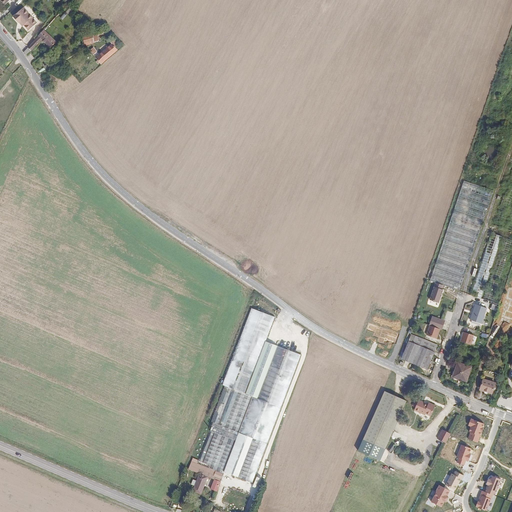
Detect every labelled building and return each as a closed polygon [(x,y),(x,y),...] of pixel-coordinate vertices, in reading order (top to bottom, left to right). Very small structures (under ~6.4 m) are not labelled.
[(37,23),(30,15),(23,8),(15,15),(20,21),(21,21),(24,25),(29,30),(37,23)] [(54,42),(43,31),(37,39),(24,53),(26,56),(32,50),(41,39),(50,47),(54,42)] [(94,41),(92,34),(83,36),(85,43),(94,41)] [(102,64),(119,50),(116,47),(118,45),(114,40),(110,43),(112,45),(97,58),(98,60),(97,61),(99,64),(100,63),(102,64)] [(458,293),(492,193),(462,182),(429,283),(436,285),(444,288),(458,293)] [(511,193),(504,191),(502,199),(510,201),(511,193)] [(480,300),(500,239),(488,235),(469,296),(480,300)] [(493,304),(511,243),(511,242),(500,239),(480,300),(493,304)] [(439,302),(444,288),(436,285),(431,299),(439,302)] [(511,324),(511,291),(511,292),(502,321),(511,324)] [(487,310),(475,306),(470,322),(482,326),(487,310)] [(278,320),(250,309),(223,389),(211,426),(197,463),(222,472),(225,473),(250,482),(264,447),(298,358),(269,347),(278,320)] [(432,319),(429,327),(442,332),(445,323),(432,319)] [(466,333),(462,344),(472,347),(476,336),(466,333)] [(436,346),(432,345),(429,343),(427,343),(424,342),(423,341),(419,339),(418,339),(414,337),(410,336),(407,343),(433,354),(436,346)] [(426,371),(433,354),(407,343),(400,361),(426,371)] [(468,381),(473,367),(459,362),(456,372),(455,376),(463,379),(468,381)] [(495,392),(498,383),(486,379),(483,388),(488,390),(487,392),(490,393),(491,391),(495,392)] [(380,460),(407,402),(384,392),(358,450),(380,460)] [(432,415),(437,405),(432,403),(431,404),(420,400),(416,409),(426,414),(427,412),(432,415)] [(485,423),(472,418),(469,426),(471,426),(469,431),(472,432),(470,438),(479,441),(485,423)] [(446,442),(451,433),(445,430),(440,439),(446,442)] [(473,448),(461,443),(456,457),(458,458),(456,462),(466,466),(467,462),(470,463),(473,453),(471,453),(473,448)] [(201,494),(207,477),(214,479),(210,489),(216,491),(223,474),(222,473),(197,464),(198,459),(192,457),(187,469),(199,474),(196,480),(194,485),(192,490),(201,494)] [(464,475),(455,470),(454,473),(451,472),(445,484),(456,489),(462,478),(463,479),(464,475)] [(501,479),(492,475),(490,479),(489,478),(487,484),(488,485),(485,491),(493,494),(495,495),(501,479)] [(451,490),(439,484),(436,490),(437,491),(432,501),(442,506),(445,501),(446,502),(449,497),(448,496),(451,490)] [(482,490),(476,506),(487,510),(493,494),(485,491),(482,490)]
